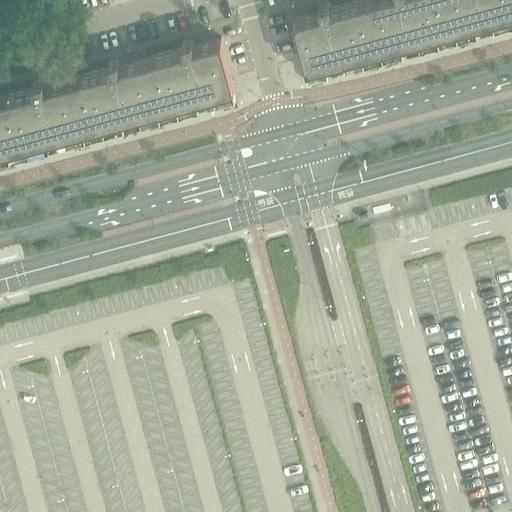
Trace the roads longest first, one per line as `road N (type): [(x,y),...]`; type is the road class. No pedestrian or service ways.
road 1 (secondary): [(511,71),(0,208)]
road 2 (secondary): [(0,240),(511,105)]
